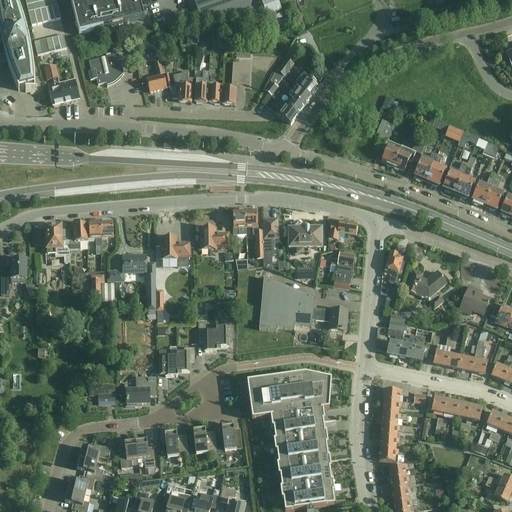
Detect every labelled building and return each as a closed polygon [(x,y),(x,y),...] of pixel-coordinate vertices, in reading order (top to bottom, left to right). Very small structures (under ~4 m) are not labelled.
[(0,0),(0,51),(3,51),(7,65),(12,79),(18,92),(25,90),(25,93),(35,93),(35,88),(34,71),(31,55),(28,39),(25,39),(25,37),(27,36),(23,20),(17,4),(15,0),(0,0)] [(43,0),(24,0),(32,28),(61,21),(58,7),(46,10),(43,0)] [(107,0),(70,0),(79,37),(143,21),(138,0),(108,0),(107,0)] [(192,0),(201,26),(248,10),(245,0),(192,0)] [(64,37),(34,44),(38,57),(67,50),(64,37)] [(196,47),(197,37),(188,37),(187,46),(196,47)] [(210,47),(211,38),(200,37),(200,47),(210,47)] [(88,73),(90,82),(96,81),(98,87),(106,85),(107,89),(108,88),(107,87),(110,86),(112,85),(115,83),(117,82),(119,79),(122,76),(124,76),(121,63),(119,64),(117,56),(89,63),(91,73),(88,73)] [(149,95),(166,91),(160,64),(154,65),(157,78),(146,81),(149,95)] [(281,64),(275,73),(282,78),(283,79),(289,71),(281,64)] [(224,90),(223,106),(235,107),(236,91),(236,87),(249,87),(250,66),(232,65),(231,86),(229,86),(229,90),(224,90)] [(59,80),(56,67),(44,69),(47,82),(53,80),(55,90),(49,92),(52,108),(80,101),(75,82),(59,86),(58,80),(59,80)] [(191,105),(192,80),(188,80),(188,73),(173,77),(176,88),(169,89),(172,100),(179,101),(179,104),(191,105)] [(207,104),(209,73),(203,73),(203,80),(196,80),(195,103),(196,103),(196,105),(201,105),(201,104),(207,104)] [(282,78),(275,73),(273,76),(274,77),(270,83),(276,87),(282,78)] [(300,81),(295,88),(311,99),(318,90),(314,88),(316,86),(304,76),(300,81)] [(270,84),(264,92),(267,94),(270,97),(277,88),(270,84)] [(221,105),(222,86),(210,85),(209,104),(214,104),(214,106),(219,106),(219,105),(221,105)] [(295,96),(292,99),(304,108),(311,99),(295,88),(293,86),(289,91),(295,96)] [(279,103),(278,103),(284,107),(297,117),(304,108),(292,99),(289,104),(286,103),(283,107),(279,103)] [(282,113),(279,118),(290,126),(297,117),(284,107),(278,103),(275,108),(282,113)] [(371,128),(376,123),(369,115),(363,120),(371,128)] [(434,122),(432,128),(439,131),(441,125),(434,122)] [(393,128),(381,123),(376,137),(388,142),(393,128)] [(448,128),(444,137),(451,141),(455,131),(448,128)] [(458,145),(463,134),(458,132),(453,142),(458,145)] [(463,134),(458,145),(464,147),(468,136),(463,134)] [(476,136),(473,143),(481,146),(484,139),(476,136)] [(421,156),(425,146),(416,143),(412,152),(415,153),(415,154),(421,156)] [(391,168),(392,169),(400,149),(387,144),(383,152),(385,153),(381,164),(387,166),(387,168),(390,169),(391,168)] [(487,158),(492,147),(487,144),(481,156),(487,158)] [(492,147),(487,158),(493,161),(498,149),(492,147)] [(414,155),(400,149),(392,169),(394,169),(394,171),(397,172),(398,171),(404,174),(408,163),(411,164),(414,155)] [(508,158),(510,152),(503,150),(501,156),(508,158)] [(423,157),(414,178),(415,179),(415,181),(420,182),(421,181),(426,183),(436,157),(432,155),(430,160),(423,157)] [(442,159),(436,157),(426,183),(431,185),(431,187),(435,189),(437,188),(438,188),(445,172),(438,169),(442,159)] [(470,159),(466,169),(455,196),(459,197),(460,200),(464,201),(466,200),(467,201),(474,184),(467,181),(471,171),(475,161),(470,159)] [(451,194),(455,196),(466,169),(461,167),(457,177),(449,174),(443,190),(444,191),(444,193),(449,195),(451,194)] [(492,187),(495,181),(489,178),(486,185),(492,187)] [(479,206),(484,208),(490,191),(479,186),(472,202),(473,203),(473,205),(477,207),(479,206)] [(503,196),(490,191),(484,208),(488,209),(488,212),(493,213),(495,212),(496,213),(503,196)] [(508,218),(511,219),(511,200),(507,199),(501,215),(502,215),(502,218),(506,219),(508,218)] [(257,235),(257,212),(245,213),(245,229),(252,228),(252,236),(257,235)] [(245,236),(245,229),(245,213),(232,213),(233,236),(238,236),(245,236)] [(263,260),(263,269),(271,273),(270,272),(270,259),(272,257),(272,241),(277,240),(277,221),(263,222),(263,224),(262,224),(262,232),(262,238),(263,245),(263,260)] [(336,242),(338,234),(355,237),(357,225),(340,222),(339,227),(331,226),(329,240),(336,242)] [(112,223),(100,224),(101,239),(113,238),(112,223)] [(74,240),(70,240),(70,250),(70,251),(87,251),(87,243),(86,226),(84,226),(83,224),(80,225),(79,226),(74,226),(74,240)] [(100,224),(88,224),(89,240),(95,239),(95,248),(100,248),(102,248),(101,242),(101,239),(100,224)] [(70,251),(70,250),(70,240),(70,232),(61,232),(61,228),(53,228),(53,226),(46,226),(46,229),(45,229),(45,232),(34,232),(35,248),(46,247),(46,251),(47,251),(47,256),(55,255),(55,251),(58,251),(58,258),(64,258),(64,265),(70,264),(70,251)] [(216,249),(229,249),(229,235),(216,235),(216,230),(210,230),(210,228),(202,228),(202,230),(200,230),(200,251),(216,251),(216,249)] [(319,249),(319,247),(319,230),(288,230),(289,249),(305,249),(319,249)] [(188,258),(190,258),(190,245),(177,245),(177,240),(171,240),(171,238),(163,238),(163,240),(161,240),(161,261),(177,261),(177,269),(189,269),(188,258)] [(337,244),(330,246),(331,252),(339,251),(337,244)] [(381,295),(387,297),(397,300),(407,265),(401,264),(402,258),(397,256),(396,254),(393,253),(391,255),(390,255),(384,276),(391,277),(389,284),(393,285),(391,293),(389,292),(381,290),(381,295)] [(339,255),(335,283),(350,285),(354,257),(339,255)] [(156,313),(156,309),(156,303),(156,301),(156,293),(155,265),(148,265),(149,268),(147,268),(147,258),(123,258),(123,273),(107,273),(107,284),(123,284),(123,276),(147,275),(147,283),(149,283),(150,309),(150,313),(156,313)] [(11,272),(1,272),(1,297),(8,297),(12,288),(12,285),(26,285),(26,262),(23,262),(23,260),(14,260),(14,262),(11,262),(11,272)] [(433,311),(437,308),(443,303),(439,298),(437,299),(434,296),(447,285),(440,277),(428,287),(420,284),(422,277),(413,274),(406,293),(429,301),(431,304),(429,306),(431,308),(433,311)] [(346,333),(348,313),(330,311),(330,312),(313,310),(313,300),(264,280),(261,308),(259,331),(277,333),(277,329),(294,331),(294,327),(311,329),(312,322),(329,324),(328,332),(346,333)] [(91,297),(100,297),(100,281),(91,281),(91,297)] [(334,283),(333,290),(349,292),(350,285),(335,283),(334,283)] [(483,318),(487,308),(489,302),(475,296),(476,293),(469,289),(459,313),(470,317),(471,313),(483,318)] [(387,297),(386,302),(395,306),(397,300),(387,297)] [(385,303),(385,308),(394,310),(395,306),(386,302),(385,303)] [(511,312),(502,308),(500,312),(495,310),(491,319),(496,321),(495,325),(511,331),(511,312)] [(150,313),(148,313),(148,321),(156,321),(156,313),(150,313)] [(388,331),(403,333),(406,334),(407,327),(404,326),(405,321),(391,318),(388,331)] [(223,329),(216,329),(216,353),(217,353),(216,349),(228,349),(228,341),(234,340),(234,324),(223,325),(223,329)] [(204,353),(216,353),(216,329),(215,329),(216,333),(209,333),(209,325),(198,325),(198,345),(204,345),(204,353)] [(428,336),(430,329),(413,325),(411,331),(428,336)] [(398,359),(410,361),(415,339),(410,338),(409,340),(406,339),(407,333),(406,333),(407,327),(406,334),(403,333),(401,346),(398,359)] [(165,329),(157,329),(157,337),(165,337),(165,329)] [(401,346),(403,333),(388,331),(387,337),(395,338),(394,344),(389,343),(386,356),(398,359),(401,346)] [(433,366),(446,369),(449,356),(451,343),(452,339),(447,338),(445,348),(437,347),(436,353),(433,366)] [(420,340),(415,339),(410,361),(422,364),(425,350),(422,350),(418,349),(420,340)] [(446,369),(459,372),(461,359),(454,357),(455,352),(454,352),(455,344),(451,343),(449,356),(446,369)] [(474,362),(471,374),(485,377),(487,364),(482,363),(485,349),(483,348),(484,344),(478,343),(476,354),(475,356),(474,362)] [(184,354),(177,354),(177,378),(177,374),(189,374),(189,366),(195,366),(195,350),(184,350),(184,354)] [(165,378),(177,378),(177,354),(176,354),(176,358),(170,358),(170,352),(159,352),(159,370),(165,370),(165,378)] [(459,372),(471,374),(474,362),(461,359),(459,372)] [(491,378),(503,383),(508,371),(496,366),(491,378)] [(511,386),(511,372),(508,371),(503,383),(511,386)] [(328,411),(331,382),(305,376),(247,384),(252,422),(270,419),(272,430),(273,430),(284,511),(298,511),(306,511),(313,511),(313,510),(334,507),(321,412),(328,411)] [(137,390),(126,391),(126,409),(141,409),(141,405),(149,405),(149,398),(155,398),(155,380),(136,380),(137,390)] [(114,406),(114,388),(89,389),(89,397),(98,397),(98,407),(114,406)] [(384,391),(383,403),(399,405),(400,398),(408,398),(408,394),(402,392),(384,391)] [(425,406),(425,397),(414,396),(414,405),(425,406)] [(431,413),(444,415),(446,402),(434,400),(434,401),(428,400),(426,412),(431,413)] [(444,415),(455,418),(458,405),(446,402),(444,415)] [(383,403),(382,415),(399,416),(399,410),(407,410),(407,405),(399,405),(383,403)] [(455,418),(467,420),(470,407),(458,405),(455,418)] [(482,410),(470,407),(467,420),(479,423),(482,410)] [(486,426),(498,431),(503,418),(492,413),(486,426)] [(382,415),(381,427),(398,428),(398,422),(406,422),(407,417),(399,416),(382,415)] [(498,431),(509,436),(511,428),(511,422),(503,418),(498,431)] [(424,424),(421,441),(426,442),(429,425),(424,424)] [(233,427),(221,429),(224,453),(242,451),(240,434),(234,434),(233,427)] [(381,427),(381,439),(397,440),(397,433),(405,434),(406,428),(398,428),(381,427)] [(205,431),(193,432),(196,456),(207,455),(208,463),(217,462),(215,436),(206,437),(205,431)] [(176,434),(164,435),(167,459),(188,457),(186,440),(177,441),(176,434)] [(381,439),(380,451),(396,452),(396,445),(405,446),(405,440),(397,440),(381,439)] [(146,441),(135,443),(137,461),(144,460),(145,470),(156,469),(153,449),(153,452),(148,452),(146,441)] [(131,461),(137,461),(135,443),(124,444),(125,455),(120,455),(119,452),(121,471),(132,469),(131,461)] [(82,449),(79,460),(97,465),(98,459),(108,461),(111,450),(91,445),(91,446),(94,447),(92,452),(82,449)] [(477,446),(474,453),(484,457),(487,450),(477,446)] [(404,452),(396,452),(380,451),(379,463),(396,464),(396,457),(404,458),(404,452)] [(79,478),(95,482),(97,482),(99,483),(101,483),(103,473),(95,471),(97,465),(79,460),(76,471),(87,474),(86,479),(79,478)] [(389,469),(390,481),(406,479),(406,472),(414,471),(413,466),(389,469)] [(472,469),(469,475),(479,479),(482,473),(472,469)] [(438,474),(431,476),(433,483),(440,481),(438,474)] [(511,480),(504,477),(499,488),(511,494),(511,492),(511,480)] [(70,482),(67,493),(85,497),(86,491),(92,492),(95,482),(79,478),(82,479),(80,485),(70,482)] [(406,479),(390,481),(392,492),(408,490),(416,489),(415,483),(415,478),(406,479)] [(97,482),(96,489),(111,492),(112,486),(101,483),(99,483),(97,482)] [(452,486),(445,488),(450,500),(453,500),(456,499),(452,486)] [(506,505),(511,494),(499,488),(494,499),(506,505)] [(392,492),(393,504),(410,502),(409,496),(417,495),(416,489),(408,490),(392,492)] [(243,511),(245,506),(234,503),(237,493),(223,490),(220,504),(227,506),(225,511),(243,511)] [(71,511),(73,511),(87,511),(89,505),(83,503),(85,497),(67,493),(64,504),(75,506),(74,511),(71,511)] [(140,511),(139,511),(151,511),(153,506),(154,502),(148,501),(149,497),(137,494),(133,508),(132,511),(133,510),(140,511)] [(185,511),(187,511),(191,499),(180,496),(178,502),(170,500),(168,507),(168,506),(166,511),(181,511),(182,511),(185,511)] [(198,497),(194,511),(209,511),(210,510),(216,511),(219,499),(213,497),(212,500),(198,497)] [(110,511),(132,511),(133,508),(129,508),(130,501),(120,499),(118,510),(110,510),(110,511)] [(393,504),(394,511),(410,511),(410,507),(418,506),(417,501),(410,502),(393,504)]
